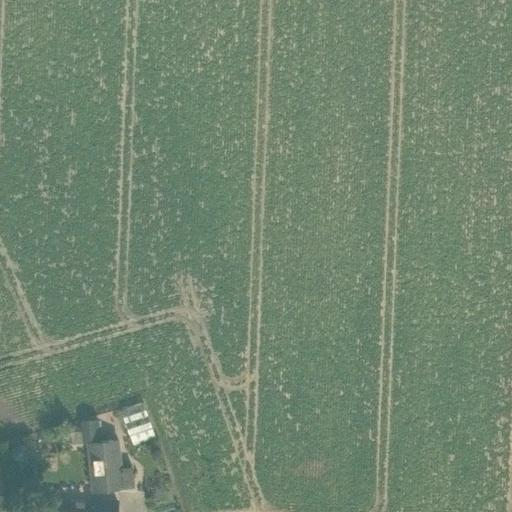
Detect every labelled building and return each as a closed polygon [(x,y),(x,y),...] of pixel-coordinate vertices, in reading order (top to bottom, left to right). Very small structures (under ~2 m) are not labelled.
[(97,418),(81,420),(83,441),(85,441),(100,439),(97,418)] [(100,439),(85,441),(91,492),(122,488),(122,487),(120,466),(121,466),(118,437),(100,439)] [(12,447),(11,453),(14,459),(21,460),(26,456),(27,450),(24,444),(17,443),(12,447)] [(0,508),(10,507),(0,455),(0,454),(0,508)] [(49,507),(49,511),(115,511),(116,499),(94,497),(93,509),(49,507)]
